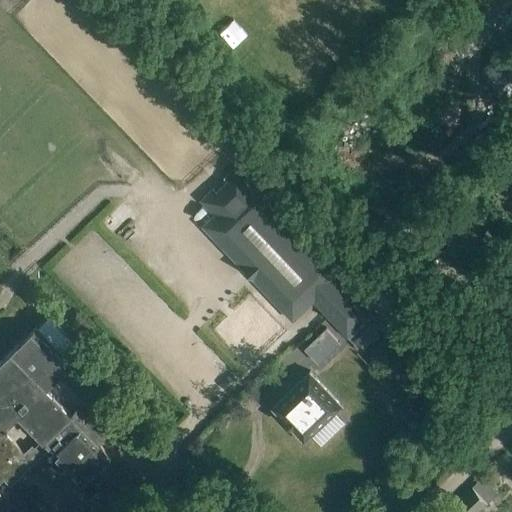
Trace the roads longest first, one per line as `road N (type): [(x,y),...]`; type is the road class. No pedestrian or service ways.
road 1 (unknown): [(167,336),(210,378),(175,452),(169,511)]
road 2 (unclassified): [(424,511),(511,426)]
